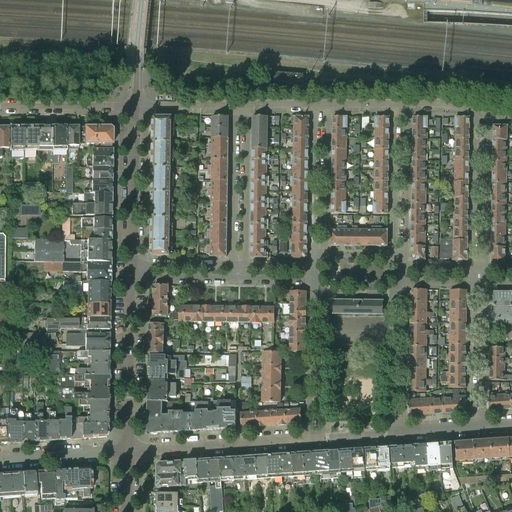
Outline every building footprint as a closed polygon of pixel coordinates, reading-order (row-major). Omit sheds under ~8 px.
[(305,74),(260,71),(259,81),(305,84),(305,74)] [(152,130),(172,130),(172,117),(155,117),(152,120),(152,130)] [(212,117),(212,128),(228,128),(228,125),(229,117),(212,117)] [(252,129),(268,129),(268,117),(253,117),(252,129)] [(293,129),(309,128),(309,117),(293,117),(293,118),(291,118),(291,123),(293,123),(293,129)] [(333,117),(333,129),(347,129),(347,117),(333,117)] [(375,129),(389,129),(389,117),(375,117),(375,129)] [(413,118),(413,129),(428,130),(428,118),(413,118)] [(455,118),(455,129),(469,129),(469,118),(455,118)] [(493,140),(508,141),(508,126),(493,126),(493,140)] [(52,128),(52,149),(66,149),(66,148),(66,127),(52,128)] [(66,127),(66,148),(78,148),(78,146),(78,138),(78,127),(66,128),(66,127)] [(78,146),(78,148),(78,153),(80,153),(84,153),(89,153),(91,153),(92,153),(92,150),(103,150),(111,150),(111,145),(112,145),(112,130),(110,127),(78,127),(78,138),(78,146)] [(0,159),(1,159),(1,150),(8,150),(8,128),(0,128),(0,159)] [(10,152),(10,160),(24,160),(24,152),(24,128),(14,128),(10,128),(10,152)] [(24,128),(24,152),(28,152),(38,152),(38,149),(38,128),(24,128)] [(38,128),(38,149),(52,149),(52,128),(38,128)] [(228,139),(228,128),(212,128),(212,139),(228,139)] [(309,140),(309,128),(293,129),(293,134),(291,134),(291,140),(309,140)] [(268,140),(268,129),(252,129),(252,139),(268,140)] [(347,140),(347,129),(333,129),(333,140),(347,140)] [(389,140),(389,129),(375,129),(374,140),(389,140)] [(427,140),(428,130),(413,129),(413,140),(427,140)] [(469,140),(469,129),(455,129),(455,140),(469,140)] [(172,140),(172,130),(152,130),(152,143),(174,143),(174,140),(172,140)] [(228,150),(228,139),(212,139),(211,145),(208,145),(208,150),(228,150)] [(268,150),(268,140),(252,139),(252,150),(268,150)] [(308,150),(309,140),(291,140),(291,144),(293,144),(293,150),(308,150)] [(347,150),(347,140),(333,140),(332,150),(347,150)] [(389,150),(389,140),(374,140),(374,150),(389,150)] [(427,151),(427,140),(413,140),(413,151),(427,151)] [(469,150),(469,140),(455,140),(455,150),(469,150)] [(507,151),(508,141),(493,140),(493,151),(507,151)] [(174,146),(174,143),(152,143),(152,156),(171,156),(171,146),(174,146)] [(91,153),(91,168),(112,168),(112,150),(111,150),(103,150),(92,150),(92,153),(91,153)] [(228,161),(228,150),(208,150),(208,154),(211,154),(211,161),(228,161)] [(267,156),(268,150),(252,150),(252,161),(269,161),(269,156),(267,156)] [(308,161),(308,150),(293,150),(293,156),(291,156),(291,161),(308,161)] [(347,161),(347,150),(332,150),(332,160),(347,161)] [(389,161),(389,150),(374,150),(374,161),(389,161)] [(469,161),(469,150),(455,150),(455,161),(469,161)] [(427,162),(427,151),(413,151),(413,162),(427,162)] [(507,162),(507,151),(493,151),(493,162),(507,162)] [(171,166),(171,156),(152,156),(152,168),(173,168),(173,166),(171,166)] [(347,171),(347,161),(332,160),(332,171),(347,171)] [(208,166),(208,171),(228,172),(228,161),(211,161),(211,166),(208,166)] [(269,166),(269,161),(252,161),(252,171),(267,171),(267,166),(269,166)] [(308,172),(308,161),(291,161),(291,165),(293,165),(293,171),(308,172)] [(388,172),(389,161),(374,161),(374,172),(388,172)] [(469,172),(469,161),(455,161),(454,172),(469,172)] [(427,173),(427,162),(413,162),(412,172),(427,173)] [(507,173),(507,162),(493,162),(493,172),(507,173)] [(91,168),(91,180),(112,180),(112,168),(91,168)] [(173,171),(173,168),(152,168),(151,181),(171,181),(171,171),(173,171)] [(228,182),(228,172),(208,171),(208,176),(211,176),(211,182),(228,182)] [(267,177),(267,171),(252,171),(252,182),(269,182),(269,177),(267,177)] [(290,182),(308,182),(308,172),(293,171),(293,177),(291,177),(290,182)] [(346,182),(347,171),(332,171),(332,181),(346,182)] [(388,182),(388,172),(374,172),(374,182),(388,182)] [(427,183),(427,173),(412,172),(412,183),(427,183)] [(468,183),(469,172),(454,172),(454,182),(468,183)] [(511,173),(507,173),(493,172),(492,183),(507,183),(507,176),(511,176),(511,173)] [(171,191),(171,181),(151,181),(151,193),(173,193),(173,191),(171,191)] [(346,193),(346,182),(332,181),(332,192),(346,193)] [(84,192),(84,194),(88,194),(88,195),(111,195),(112,182),(91,182),(91,192),(84,192)] [(208,188),(208,193),(228,193),(228,182),(211,182),(211,188),(208,188)] [(269,187),(269,182),(252,182),(251,193),(267,193),(267,187),(269,187)] [(308,193),(308,182),(290,182),(290,187),(292,187),(292,193),(308,193)] [(388,193),(388,182),(374,182),(374,193),(388,193)] [(468,198),(468,183),(454,182),(454,198),(468,198)] [(38,183),(24,184),(24,192),(38,191),(38,183)] [(426,194),(427,183),(412,183),(412,194),(426,194)] [(507,195),(507,183),(492,183),(492,194),(507,195)] [(346,203),(346,193),(332,192),(332,203),(346,203)] [(151,206),(171,206),(171,196),(173,196),(173,193),(151,193),(151,206)] [(227,204),(228,193),(208,193),(208,197),(211,197),(211,204),(227,204)] [(267,199),(267,193),(251,193),(251,204),(269,204),(269,199),(267,199)] [(308,193),(292,193),(292,199),(290,199),(290,204),(308,204),(308,193)] [(388,204),(388,193),(374,193),(373,203),(388,204)] [(111,207),(111,195),(88,195),(88,194),(84,194),(83,205),(83,206),(111,207)] [(426,205),(426,194),(412,194),(412,204),(426,205)] [(506,205),(507,195),(492,194),(492,205),(506,205)] [(468,209),(468,198),(454,198),(454,209),(468,209)] [(346,214),(346,203),(332,203),(331,214),(346,214)] [(388,215),(388,204),(373,203),(373,215),(388,215)] [(207,209),(207,214),(227,214),(227,204),(211,204),(211,209),(207,209)] [(269,209),(269,204),(251,204),(251,214),(267,214),(267,209),(269,209)] [(307,214),(308,204),(290,204),(290,208),(292,208),(292,214),(307,214)] [(426,215),(426,205),(412,204),(412,215),(426,215)] [(21,214),(24,214),(24,215),(39,216),(39,205),(24,205),(24,206),(21,206),(21,214)] [(72,216),(74,216),(85,216),(111,217),(111,207),(83,206),(83,205),(72,205),(72,216)] [(506,216),(506,205),(492,205),(492,215),(506,216)] [(170,216),(171,206),(151,206),(151,219),(172,219),(172,216),(170,216)] [(468,219),(468,209),(454,209),(453,219),(468,219)] [(227,225),(227,214),(207,214),(207,218),(210,218),(210,225),(227,225)] [(267,214),(251,214),(251,225),(268,225),(269,221),(269,220),(266,220),(267,214)] [(307,214),(292,214),(292,220),(290,220),(290,225),(292,225),(307,225),(307,214)] [(426,226),(426,215),(412,215),(411,226),(426,226)] [(506,226),(506,216),(492,215),(492,226),(506,226)] [(69,218),(61,218),(60,237),(69,237),(69,218)] [(85,231),(90,231),(111,231),(111,219),(81,219),(81,229),(85,229),(85,231)] [(172,221),(172,219),(151,219),(151,231),(170,231),(170,221),(172,221)] [(468,230),(468,219),(453,219),(453,230),(468,230)] [(207,231),(207,235),(227,235),(227,225),(210,225),(210,231),(207,231)] [(268,230),(268,225),(251,225),(251,236),(266,236),(266,230),(268,230)] [(307,236),(307,225),(292,225),(292,231),(290,231),(290,236),(292,236),(307,236)] [(426,236),(426,226),(411,226),(411,236),(426,236)] [(506,237),(506,226),(492,226),(492,237),(506,237)] [(331,229),(331,246),(342,246),(342,227),(337,227),(337,229),(331,229)] [(347,227),(342,227),(342,246),(353,247),(353,230),(347,230),(347,227)] [(365,247),(366,230),(357,230),(358,227),(353,227),(353,230),(353,247),(365,247)] [(372,230),(366,230),(365,247),(376,247),(377,227),(372,227),(372,230)] [(377,227),(376,247),(387,247),(387,230),(381,230),(381,228),(377,227)] [(468,241),(468,230),(453,230),(453,241),(468,241)] [(110,242),(111,231),(90,231),(89,241),(110,242)] [(170,241),(170,231),(151,231),(150,244),(170,244),(172,244),(172,241),(170,241)] [(227,247),(227,235),(207,235),(207,240),(210,240),(210,246),(227,247)] [(266,242),(266,236),(251,236),(251,246),(266,247),(268,247),(268,242),(266,242)] [(307,244),(307,236),(292,236),(292,244),(307,244)] [(411,236),(411,247),(426,247),(426,240),(431,240),(431,236),(426,236),(411,236)] [(506,248),(506,237),(492,237),(491,248),(506,248)] [(110,264),(110,242),(89,241),(89,242),(71,242),(61,242),(34,241),(34,263),(44,263),(110,264)] [(453,241),(440,241),(440,260),(453,260),(453,261),(467,261),(468,241),(453,241)] [(170,254),(170,244),(150,244),(151,254),(153,257),(170,257),(172,257),(172,254),(170,254)] [(304,259),(307,256),(307,244),(292,244),(292,250),(289,250),(289,255),(291,255),(291,259),(304,259)] [(210,246),(207,246),(207,255),(210,255),(210,257),(227,258),(227,247),(210,246)] [(266,253),(266,247),(251,246),(251,258),(266,258),(268,258),(268,253),(266,253)] [(425,261),(426,247),(411,247),(411,258),(414,261),(425,261)] [(505,262),(506,248),(491,248),(491,262),(505,262)] [(86,273),(86,283),(110,283),(110,264),(44,263),(44,272),(86,273)] [(110,294),(110,283),(86,283),(80,282),(72,282),(63,282),(63,293),(87,294),(110,294)] [(154,301),(168,302),(168,300),(168,296),(168,287),(154,287),(154,301)] [(410,293),(410,302),(427,302),(427,291),(412,290),(410,293)] [(450,291),(450,302),(467,302),(467,291),(450,291)] [(290,304),(306,304),(306,293),(291,292),(290,304)] [(511,292),(494,292),(494,294),(493,294),(491,297),(491,303),(493,305),(493,307),(494,307),(494,312),(492,312),(490,313),(490,324),(491,324),(511,324),(511,292)] [(109,305),(110,294),(87,294),(87,305),(109,305)] [(168,304),(168,302),(154,301),(154,316),(168,316),(168,307),(168,304)] [(354,302),(333,301),(333,314),(353,315),(363,316),(363,315),(383,315),(383,302),(363,302),(363,301),(354,301),(354,302)] [(427,314),(427,302),(410,302),(410,314),(427,314)] [(467,312),(467,302),(450,302),(449,312),(467,312)] [(306,316),(306,304),(290,304),(290,316),(306,316)] [(109,319),(109,305),(87,305),(87,319),(109,319)] [(180,322),(191,323),(191,307),(180,307),(180,313),(180,321),(180,322)] [(203,307),(191,307),(191,323),(203,323),(203,307)] [(203,323),(216,323),(216,307),(203,307),(203,323)] [(227,308),(216,307),(216,323),(227,323),(227,308)] [(227,323),(238,323),(239,308),(227,308),(227,323)] [(251,308),(239,308),(238,323),(251,324),(251,308)] [(251,324),(262,324),(262,308),(251,308),(251,324)] [(274,308),(262,308),(262,324),(274,324),(274,316),(274,308)] [(466,323),(467,312),(449,312),(449,323),(466,323)] [(180,321),(180,313),(172,313),(172,316),(170,316),(170,321),(180,321)] [(410,325),(427,325),(427,318),(430,318),(434,318),(434,314),(433,314),(427,314),(410,314),(410,325)] [(306,328),(306,316),(290,316),(290,328),(306,328)] [(10,334),(17,334),(18,318),(10,318),(10,334)] [(58,329),(78,330),(78,318),(47,318),(47,324),(45,324),(45,329),(46,329),(46,332),(57,332),(58,329)] [(109,335),(109,319),(87,319),(78,318),(78,330),(80,330),(80,334),(109,335)] [(466,334),(466,323),(449,323),(449,334),(466,334)] [(149,340),(163,340),(163,325),(149,325),(149,340)] [(427,331),(427,325),(410,325),(410,336),(427,336),(433,336),(434,336),(434,331),(427,331)] [(305,340),(306,328),(290,328),(290,340),(305,340)] [(46,334),(17,334),(10,334),(9,352),(45,352),(46,334)] [(85,347),(85,352),(109,352),(109,335),(80,334),(66,334),(65,347),(85,347)] [(466,346),(466,334),(449,334),(449,345),(466,346)] [(427,348),(427,336),(410,336),(410,348),(427,348)] [(163,355),(163,340),(149,340),(149,355),(163,355)] [(305,352),(305,340),(290,340),(290,352),(305,352)] [(236,348),(236,344),(229,344),(229,348),(228,348),(229,353),(237,352),(236,348)] [(273,353),(273,351),(274,345),(266,344),(266,348),(261,348),(261,353),(263,353),(273,353)] [(466,356),(466,346),(449,345),(449,355),(466,356)] [(427,358),(427,348),(410,348),(410,358),(427,358)] [(490,348),(490,358),(505,359),(505,353),(508,353),(511,353),(511,348),(508,348),(503,348),(495,348),(491,348),(490,348)] [(59,371),(59,352),(48,352),(47,371),(59,371)] [(84,365),(89,365),(108,365),(109,352),(85,352),(77,352),(77,359),(84,359),(84,365)] [(263,366),(281,366),(281,353),(273,353),(263,353),(263,366)] [(449,360),(449,367),(466,367),(466,356),(449,355),(447,355),(442,355),(442,360),(449,360)] [(149,357),(149,369),(181,369),(187,369),(187,362),(171,362),(171,357),(169,357),(166,357),(149,357)] [(427,369),(427,358),(410,358),(410,369),(427,369)] [(490,358),(490,369),(505,370),(505,364),(507,364),(508,359),(505,359),(490,358)] [(108,377),(108,365),(89,365),(89,370),(86,370),(77,369),(76,376),(73,376),(108,377)] [(281,378),(281,366),(263,366),(263,378),(281,378)] [(466,378),(466,367),(449,367),(449,373),(442,373),(442,377),(466,378)] [(181,376),(181,369),(149,369),(149,379),(166,379),(166,375),(181,376)] [(426,380),(427,369),(410,369),(409,380),(426,381),(426,380)] [(490,369),(490,381),(507,381),(511,381),(511,375),(507,376),(505,376),(505,370),(490,369)] [(108,389),(108,377),(73,376),(59,376),(59,388),(108,389)] [(466,378),(442,377),(440,377),(440,383),(449,383),(448,388),(465,389),(466,378)] [(280,391),(281,378),(263,378),(262,391),(280,391)] [(166,384),(166,379),(149,379),(149,391),(176,391),(177,384),(166,384)] [(252,379),(242,379),(242,391),(251,391),(252,379)] [(426,381),(409,380),(409,392),(426,393),(426,386),(430,386),(430,385),(430,381),(430,380),(426,380),(426,381)] [(108,402),(108,389),(59,388),(59,401),(78,401),(108,402)] [(453,394),(453,397),(454,414),(465,413),(465,396),(457,397),(457,394),(457,390),(452,390),(452,391),(452,394),(453,394)] [(176,398),(176,391),(149,391),(148,402),(165,403),(166,398),(176,398)] [(280,403),(280,391),(262,391),(262,403),(280,403)] [(506,395),(500,395),(500,411),(511,410),(511,394),(510,392),(505,392),(506,395)] [(489,411),(500,411),(500,395),(494,396),(494,393),(489,393),(489,399),(489,411)] [(409,417),(421,416),(420,399),(415,399),(415,394),(410,394),(410,400),(409,400),(409,417)] [(421,416),(433,416),(431,398),(425,399),(425,394),(420,394),(420,399),(421,416)] [(443,415),(454,414),(453,397),(442,398),(443,415)] [(433,416),(443,415),(442,398),(431,398),(433,416)] [(203,431),(213,430),(213,413),(209,413),(209,403),(208,403),(208,399),(201,399),(202,403),(203,431)] [(86,413),(108,414),(108,402),(78,401),(77,407),(83,407),(83,413),(86,413)] [(213,430),(225,430),(225,401),(224,401),(218,401),(218,413),(213,413),(213,430)] [(225,401),(225,430),(236,429),(236,401),(225,401)] [(168,403),(165,403),(148,402),(148,432),(150,435),(163,434),(163,414),(163,409),(181,409),(181,403),(168,402),(168,403)] [(33,443),(45,442),(46,420),(42,420),(43,414),(42,414),(43,403),(36,403),(36,414),(36,423),(34,423),(34,424),(33,443)] [(191,432),(203,431),(202,403),(201,403),(195,403),(190,403),(191,413),(191,432)] [(242,428),(256,427),(254,413),(248,414),(248,404),(241,404),(241,413),(242,428)] [(70,440),(70,425),(71,406),(64,406),(64,419),(58,419),(57,441),(70,440)] [(46,420),(45,442),(57,441),(58,419),(54,419),(55,414),(55,410),(46,409),(46,420)] [(300,410),(284,411),(286,426),(287,426),(287,425),(301,424),(300,410)] [(10,421),(6,421),(7,445),(21,444),(22,424),(16,423),(17,411),(10,411),(10,421)] [(278,426),(286,426),(284,411),(270,412),(271,426),(278,426)] [(265,427),(271,426),(270,412),(254,413),(256,427),(256,428),(265,427)] [(107,426),(108,414),(86,413),(86,419),(77,419),(77,425),(107,426)] [(169,433),(180,432),(180,423),(174,423),(174,413),(169,413),(169,414),(163,414),(163,434),(169,433)] [(180,432),(191,432),(191,413),(174,413),(174,423),(180,423),(180,432)] [(22,422),(22,424),(21,444),(33,443),(34,424),(30,424),(31,415),(24,415),(24,422),(22,422)] [(107,426),(77,425),(70,425),(70,440),(104,438),(107,435),(107,426)] [(493,460),(510,458),(509,440),(491,442),(493,460)] [(475,461),(493,460),(491,442),(474,443),(475,461)] [(457,462),(475,461),(474,443),(455,444),(457,462)] [(451,444),(439,445),(441,467),(450,466),(450,471),(453,470),(453,466),(451,444)] [(441,471),(441,467),(439,445),(427,446),(429,468),(438,467),(438,471),(441,471)] [(415,447),(416,468),(426,468),(426,472),(429,472),(429,468),(427,446),(415,447)] [(411,468),(416,468),(415,447),(410,447),(403,448),(404,465),(411,464),(411,468)] [(398,465),(404,465),(403,448),(396,448),(391,448),(392,469),(398,469),(398,465)] [(367,472),(379,471),(377,449),(366,450),(367,472)] [(377,449),(379,471),(391,471),(390,449),(377,449)] [(352,451),(353,473),(354,479),(366,478),(364,450),(352,451)] [(353,473),(352,451),(340,452),(341,474),(353,473)] [(329,475),(341,474),(340,452),(328,453),(329,475)] [(316,476),(329,475),(328,453),(315,454),(316,476)] [(294,478),(305,477),(304,454),(292,455),(294,478)] [(315,454),(304,454),(305,477),(306,485),(315,484),(315,476),(316,476),(315,454)] [(282,478),(294,478),(292,455),(280,456),(282,478)] [(269,479),(282,478),(280,456),(267,457),(269,479)] [(245,481),(257,480),(256,457),(243,458),(245,481)] [(257,480),(269,479),(267,457),(256,457),(257,480)] [(233,482),(245,481),(243,458),(231,459),(233,482)] [(222,482),(233,482),(231,459),(220,460),(221,482),(222,482)] [(208,461),(209,483),(216,483),(216,487),(210,487),(211,511),(223,511),(222,482),(221,482),(220,460),(208,461)] [(197,461),(194,462),(194,473),(188,473),(188,467),(184,467),(184,462),(159,464),(157,466),(157,467),(157,477),(179,475),(181,475),(181,477),(188,476),(188,479),(188,482),(189,481),(189,483),(198,483),(198,479),(197,461)] [(198,484),(209,483),(208,461),(197,461),(198,479),(198,483),(198,484)] [(194,473),(194,462),(184,462),(184,467),(188,467),(188,473),(194,473)] [(61,494),(70,493),(70,496),(73,496),(73,493),(77,493),(77,497),(83,497),(83,498),(89,498),(89,490),(91,490),(91,485),(93,484),(93,479),(92,478),(92,472),(89,469),(62,471),(62,485),(61,485),(61,494)] [(61,496),(61,494),(61,485),(62,485),(62,471),(53,472),(54,500),(55,507),(64,506),(63,496),(61,496)] [(41,501),(54,500),(53,472),(37,473),(38,485),(40,485),(41,501)] [(22,474),(24,496),(37,495),(35,473),(22,474)] [(11,497),(24,496),(22,474),(10,475),(11,497)] [(0,497),(11,497),(10,475),(0,475),(0,497)] [(179,487),(179,475),(157,477),(157,488),(179,487)] [(458,482),(451,483),(452,492),(458,491),(460,488),(458,482)] [(418,492),(418,499),(427,498),(426,491),(418,492)] [(409,501),(418,499),(418,492),(407,494),(409,501)] [(158,508),(178,508),(179,494),(158,494),(158,508)] [(381,500),(369,501),(370,511),(371,511),(378,508),(381,508),(381,500)] [(466,511),(465,508),(464,508),(461,502),(456,504),(458,510),(457,511),(466,511)]
